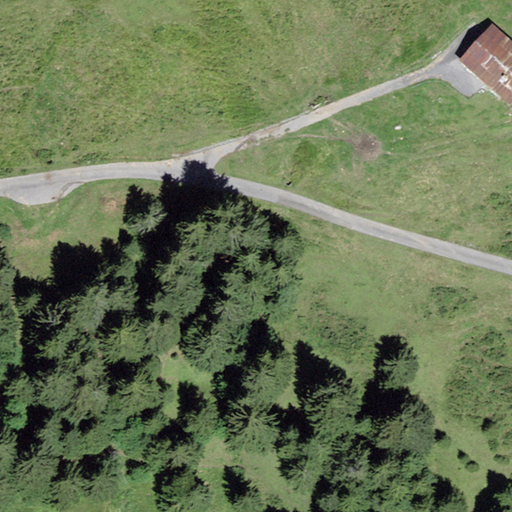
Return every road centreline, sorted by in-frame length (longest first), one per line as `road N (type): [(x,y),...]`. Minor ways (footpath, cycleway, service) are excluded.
road 1 (unclassified): [(0,185),(115,170),(195,176),(511,266)]
road 2 (track): [(182,175),(205,157),(441,73)]
